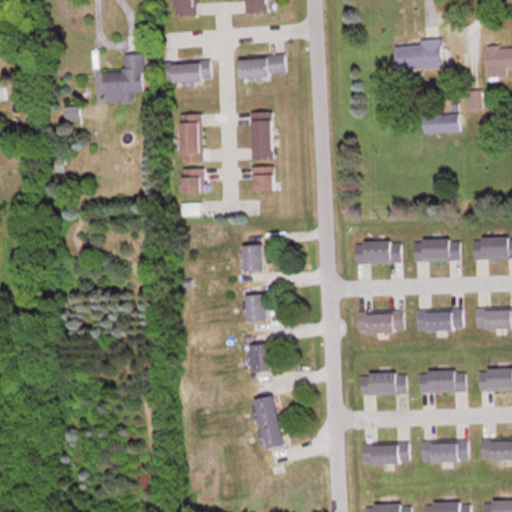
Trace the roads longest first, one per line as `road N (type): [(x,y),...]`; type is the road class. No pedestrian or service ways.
road 1 (residential): [(313,0),(337,511)]
road 2 (residential): [(315,25),(224,34),(230,202)]
road 3 (residential): [(511,284),(327,287)]
road 4 (residential): [(511,360),(330,366)]
road 5 (residential): [(332,423),(511,412)]
